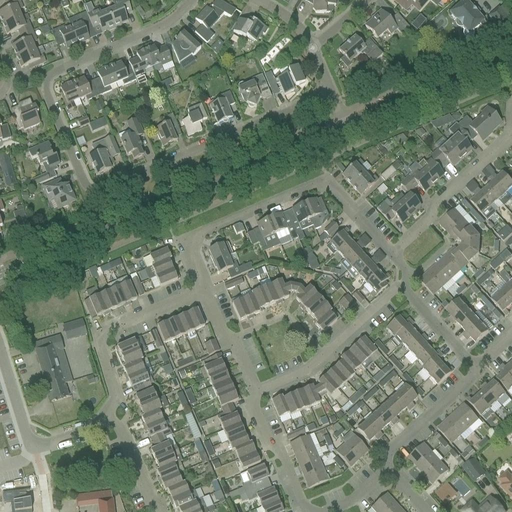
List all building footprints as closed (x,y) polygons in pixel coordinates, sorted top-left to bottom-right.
[(0,13),(0,19),(2,25),(21,17),(18,11),(23,9),(18,0),(17,0),(7,5),(9,10),(0,13)] [(107,12),(115,30),(121,27),(121,26),(128,23),(124,13),(130,11),(131,14),(132,13),(128,4),(126,0),(118,0),(112,3),(115,9),(107,12)] [(202,40),(207,45),(214,37),(209,32),(223,16),(231,20),(236,11),(216,0),(210,11),(206,8),(195,20),(202,26),(195,33),(202,40)] [(316,14),(326,15),(326,13),(329,13),(332,11),(332,7),(336,7),(335,0),(301,0),(302,0),(301,0),(303,0),(313,5),(312,10),(316,14)] [(392,0),(393,0),(392,1),(393,3),(394,2),(405,12),(411,5),(419,12),(429,1),(436,8),(443,0),(392,0)] [(464,0),(449,14),(462,29),(464,31),(464,32),(463,32),(463,33),(463,34),(463,35),(464,35),(464,36),(464,37),(465,37),(465,38),(466,38),(466,39),(467,39),(468,39),(469,39),(470,39),(471,38),(472,38),(472,37),(473,36),(473,35),(474,34),(474,33),(473,32),(480,26),(482,28),(486,25),(484,22),(478,15),(480,13),(474,5),(471,7),(465,0),(464,0)] [(115,30),(107,12),(100,15),(97,9),(93,11),(90,3),(83,7),(86,13),(88,17),(93,30),(94,30),(93,27),(98,24),(102,34),(108,31),(108,33),(115,30)] [(489,17),(500,31),(510,22),(498,9),(489,17)] [(372,20),(365,27),(372,34),(377,40),(387,32),(391,36),(397,30),(401,35),(409,28),(404,22),(397,15),(390,21),(381,11),(375,16),(375,15),(371,19),(372,20)] [(70,27),(78,45),(89,41),(87,36),(94,32),(93,30),(88,17),(86,13),(79,16),(68,21),(70,27)] [(416,31),(425,21),(420,16),(411,26),(416,31)] [(18,31),(20,36),(32,31),(28,22),(24,23),(21,17),(2,25),(7,36),(18,31)] [(253,21),(252,22),(252,21),(251,21),(250,21),(249,21),(248,21),(248,22),(247,22),(247,23),(247,24),(238,19),(233,28),(231,31),(245,39),(246,37),(257,43),(262,34),(264,36),(268,30),(253,21)] [(65,45),(67,50),(78,45),(70,27),(64,30),(63,27),(51,32),(54,39),(58,48),(65,45)] [(423,29),(416,35),(422,42),(425,40),(425,32),(423,29)] [(12,48),(16,57),(34,49),(32,44),(37,42),(32,31),(20,36),(23,43),(12,48)] [(172,47),(179,65),(191,57),(193,58),(200,49),(190,40),(183,33),(175,42),(177,43),(172,47)] [(364,55),(373,65),(383,56),(369,40),(363,45),(355,37),(339,51),(350,63),(360,54),(362,56),(364,55)] [(210,50),(217,56),(223,45),(219,41),(210,50)] [(154,48),(145,51),(152,68),(160,64),(162,67),(164,73),(174,69),(172,63),(169,56),(165,47),(156,51),(154,48)] [(16,57),(21,69),(32,65),(34,68),(46,63),(42,55),(38,57),(34,49),(16,57)] [(138,59),(128,63),(138,87),(146,84),(143,78),(141,78),(140,76),(145,74),(144,72),(152,68),(145,51),(136,55),(138,59)] [(122,82),(124,86),(136,81),(130,67),(129,67),(131,70),(125,72),(121,63),(116,65),(115,64),(108,67),(116,85),(122,82)] [(93,82),(99,97),(111,92),(110,87),(116,85),(108,67),(101,70),(102,71),(97,73),(101,82),(95,85),(94,82),(93,82)] [(279,84),(284,96),(294,92),(292,89),(305,83),(298,67),(288,71),(290,76),(287,77),(287,75),(274,81),(271,73),(264,76),(269,88),(279,84)] [(85,98),(87,102),(99,97),(93,82),(92,82),(94,86),(88,88),(84,79),(79,81),(78,80),(71,83),(79,100),(85,98)] [(166,82),(160,84),(164,93),(170,91),(166,82)] [(65,87),(60,89),(63,95),(65,100),(63,101),(68,112),(75,109),(73,103),(79,100),(71,83),(65,85),(65,87)] [(250,108),(252,109),(253,108),(254,107),(256,108),(260,99),(263,97),(265,101),(271,98),(267,88),(266,85),(256,89),(253,83),(246,86),(245,86),(245,85),(244,84),(243,84),(242,84),(241,84),(240,84),(239,85),(239,86),(238,86),(238,87),(238,88),(238,89),(244,104),(248,105),(248,106),(249,107),(250,108)] [(214,116),(218,125),(223,123),(223,124),(225,124),(227,123),(228,122),(227,121),(232,118),(228,108),(235,105),(231,96),(229,93),(217,98),(219,102),(210,106),(214,116)] [(23,129),(24,131),(31,128),(40,124),(36,115),(38,114),(35,106),(33,107),(30,100),(22,103),(23,105),(10,111),(19,131),(23,129)] [(101,104),(95,107),(98,113),(104,110),(101,104)] [(143,104),(135,108),(138,114),(146,110),(143,104)] [(184,128),(188,137),(202,132),(198,124),(207,120),(203,111),(201,106),(187,112),(190,117),(187,119),(188,120),(182,123),(184,128)] [(477,137),(482,143),(492,134),(491,133),(501,124),(488,108),(481,115),(482,116),(473,125),(467,118),(458,126),(469,139),(472,142),(477,137)] [(456,113),(451,119),(455,124),(461,118),(456,113)] [(154,130),(162,148),(177,142),(174,134),(179,132),(175,123),(172,115),(162,120),(164,126),(154,130)] [(77,122),(80,129),(89,125),(86,118),(77,122)] [(132,155),(134,160),(143,156),(137,142),(139,142),(137,138),(144,135),(140,126),(139,124),(137,125),(135,120),(127,124),(132,137),(120,142),(123,148),(123,150),(124,150),(127,157),(132,155)] [(0,139),(1,139),(2,142),(11,139),(7,126),(1,128),(0,123),(0,139)] [(448,144),(462,159),(472,151),(465,143),(469,139),(458,126),(456,124),(448,131),(454,138),(448,144)] [(421,130),(414,133),(420,139),(425,134),(421,130)] [(95,155),(88,158),(96,177),(98,176),(100,177),(103,176),(103,174),(111,170),(107,161),(120,156),(112,137),(104,141),(91,146),(95,155)] [(39,148),(28,153),(32,161),(36,159),(36,160),(37,160),(40,166),(42,165),(46,163),(50,173),(50,174),(54,172),(58,171),(56,167),(59,165),(56,157),(52,158),(49,150),(51,149),(48,144),(39,148)] [(446,161),(453,168),(462,159),(448,144),(439,152),(438,151),(433,155),(442,165),(446,161)] [(1,156),(0,156),(0,167),(2,175),(6,188),(16,185),(12,172),(11,168),(7,154),(1,156)] [(417,166),(434,185),(444,176),(437,169),(442,165),(433,155),(428,159),(429,161),(426,164),(423,161),(417,166)] [(342,176),(351,187),(364,175),(359,169),(363,165),(360,161),(342,176)] [(380,177),(385,183),(397,173),(396,172),(400,168),(396,163),(392,167),(391,167),(380,177)] [(418,186),(425,193),(434,185),(417,166),(415,164),(408,171),(411,174),(405,181),(413,190),(418,186)] [(488,166),(481,173),(488,179),(494,173),(488,166)] [(511,198),(511,197),(511,182),(504,173),(498,179),(495,175),(492,178),(511,198)] [(46,175),(32,181),(35,187),(49,181),(46,175)] [(351,187),(361,197),(374,185),(378,181),(374,177),(370,181),(364,175),(351,187)] [(487,188),(505,207),(509,203),(509,200),(511,198),(492,178),(490,180),(492,184),(487,188)] [(54,200),(58,210),(67,206),(67,205),(75,202),(69,189),(68,185),(62,187),(59,181),(43,188),(49,202),(54,200)] [(400,185),(408,194),(413,190),(405,181),(400,185)] [(476,192),(496,214),(495,213),(499,210),(495,205),(499,201),(487,188),(482,193),(479,190),(476,192)] [(471,203),(488,222),(496,214),(476,192),(474,195),(476,198),(471,203)] [(396,199),(411,216),(421,208),(410,196),(405,200),(401,195),(396,199)] [(313,227),(315,231),(321,228),(316,218),(327,213),(321,199),(316,201),(316,200),(312,202),(311,200),(304,203),(305,205),(304,205),(313,227)] [(386,200),(376,210),(388,223),(395,217),(402,225),(411,216),(396,199),(390,205),(386,200)] [(294,214),(288,217),(297,237),(303,234),(302,232),(313,227),(304,205),(292,210),(294,214)] [(17,212),(13,214),(17,226),(21,224),(22,228),(28,226),(22,207),(16,209),(17,212)] [(462,217),(455,210),(439,224),(447,233),(463,219),(461,218),(462,217)] [(290,237),(292,242),(298,239),(297,237),(288,217),(283,219),(281,215),(269,220),(278,241),(290,237)] [(479,228),(482,231),(486,228),(483,224),(485,223),(478,215),(474,218),(481,226),(479,228)] [(472,229),(463,219),(447,233),(456,243),(459,240),(472,229)] [(259,229),(253,231),(253,232),(254,234),(258,244),(262,252),(267,249),(266,246),(278,241),(269,220),(257,225),(259,229)] [(321,237),(324,241),(328,237),(330,236),(338,229),(333,224),(326,231),(324,233),(325,234),(321,237)] [(498,236),(504,243),(511,235),(511,232),(507,227),(503,231),(498,236)] [(472,229),(459,240),(462,244),(480,238),(472,229)] [(331,246),(327,249),(333,256),(337,253),(350,241),(345,236),(348,233),(345,230),(338,236),(330,244),(331,246)] [(247,235),(252,247),(258,244),(254,234),(253,232),(247,235)] [(479,255),(480,238),(462,244),(462,247),(479,255)] [(216,248),(209,251),(211,257),(210,258),(212,263),(213,263),(214,263),(228,257),(232,255),(229,248),(227,243),(224,245),(222,241),(220,240),(219,240),(218,240),(216,240),(215,241),(215,242),(214,243),(214,245),(216,248)] [(337,253),(344,261),(360,246),(358,243),(354,246),(350,241),(337,253)] [(344,261),(351,269),(364,257),(360,252),(363,249),(360,246),(344,261)] [(462,247),(458,251),(470,264),(479,255),(462,247)] [(310,248),(302,251),(305,258),(312,252),(310,248)] [(446,257),(461,272),(470,264),(458,251),(455,248),(446,257)] [(149,257),(154,267),(171,260),(167,249),(149,257)] [(504,263),(505,265),(511,258),(511,256),(507,251),(499,258),(504,263)] [(214,263),(213,264),(215,269),(216,269),(219,275),(227,271),(230,280),(241,276),(252,270),(250,264),(238,269),(238,267),(235,262),(231,264),(228,257),(214,263)] [(347,272),(354,281),(359,277),(375,262),(372,259),(369,262),(364,257),(351,269),(347,272)] [(455,284),(464,276),(461,272),(446,257),(438,264),(452,280),(455,284)] [(490,267),(494,272),(504,263),(499,258),(490,267)] [(154,267),(144,271),(149,281),(150,280),(173,271),(170,264),(173,263),(171,260),(154,267)] [(117,262),(108,265),(112,274),(117,272),(115,268),(122,266),(120,261),(117,262)] [(306,261),(299,264),(302,270),(309,267),(306,261)] [(311,271),(313,272),(315,271),(317,270),(318,269),(319,268),(316,261),(315,262),(314,262),(308,265),(311,271)] [(359,277),(366,285),(379,273),(374,268),(377,265),(375,262),(359,277)] [(452,280),(438,264),(429,273),(443,288),(452,280)] [(108,265),(103,268),(105,273),(109,271),(110,275),(112,274),(108,265)] [(96,268),(89,271),(92,280),(93,281),(98,278),(96,273),(98,273),(97,270),(96,268)] [(257,278),(258,282),(260,281),(259,277),(263,276),(261,270),(247,276),(249,281),(257,278)] [(474,277),(477,280),(485,273),(481,270),(474,277)] [(150,280),(154,291),(180,280),(178,276),(176,277),(173,271),(150,280)] [(485,277),(488,281),(494,275),(491,271),(485,277)] [(508,286),(511,290),(511,281),(509,278),(510,277),(505,272),(499,277),(508,286)] [(379,273),(366,285),(367,286),(373,292),(370,295),(373,299),(387,287),(384,283),(390,278),(387,275),(384,278),(379,273)] [(441,290),(443,288),(429,273),(419,281),(433,297),(441,290)] [(477,284),(480,288),(488,281),(485,277),(477,284)] [(132,280),(134,287),(140,285),(137,278),(132,280)] [(224,286),(227,291),(243,284),(241,279),(224,286)] [(339,283),(345,289),(348,286),(343,280),(339,283)] [(281,281),(271,286),(280,305),(283,304),(282,301),(289,299),(287,295),(284,287),(281,281)] [(127,307),(119,288),(117,282),(106,286),(109,292),(116,309),(123,306),(124,309),(126,308),(127,307)] [(130,303),(137,300),(129,283),(119,288),(127,307),(131,306),(130,303)] [(332,287),(337,293),(341,289),(336,283),(332,287)] [(134,287),(139,297),(144,295),(140,285),(134,287)] [(290,285),(284,287),(287,295),(291,293),(293,294),(295,286),(290,285)] [(271,286),(261,290),(269,307),(275,304),(276,307),(280,305),(271,286)] [(295,286),(293,294),(296,295),(299,297),(305,292),(300,287),(295,286)] [(345,289),(351,295),(354,292),(348,286),(345,289)] [(456,293),(459,296),(467,289),(464,286),(456,293)] [(471,290),(477,296),(480,293),(474,286),(471,290)] [(500,294),(511,306),(511,305),(511,290),(508,286),(500,294)] [(299,297),(296,300),(300,305),(298,307),(301,310),(317,296),(310,287),(305,292),(299,297)] [(99,296),(96,288),(86,293),(89,300),(84,303),(91,320),(103,315),(104,317),(108,316),(99,296)] [(261,290),(251,294),(260,314),(263,312),(262,310),(269,307),(261,290)] [(99,296),(108,316),(112,314),(110,312),(116,309),(109,292),(107,293),(99,296)] [(248,299),(242,301),(251,320),(254,319),(253,316),(260,314),(251,294),(251,293),(246,295),(248,299)] [(353,298),(360,305),(365,301),(358,294),(357,293),(352,297),(353,298)] [(492,301),(506,317),(509,314),(506,311),(511,306),(500,294),(492,301)] [(317,296),(301,310),(304,313),(306,311),(310,316),(324,304),(317,296)] [(340,306),(346,313),(351,309),(347,305),(351,301),(347,296),(338,304),(340,306)] [(480,300),(491,312),(495,309),(484,297),(480,300)] [(448,320),(451,323),(467,309),(459,300),(447,312),(452,317),(448,320)] [(241,301),(232,305),(240,322),(246,319),(247,322),(251,320),(242,301),(241,301)] [(347,305),(351,309),(355,305),(351,301),(347,305)] [(324,304),(310,316),(315,321),(313,323),(316,326),(330,314),(332,312),(324,304)] [(467,309),(451,323),(453,326),(457,323),(461,328),(474,317),(474,316),(475,315),(471,310),(469,312),(469,311),(467,309)] [(186,312),(194,332),(195,332),(205,328),(197,310),(191,313),(190,311),(186,312)] [(493,314),(501,322),(504,319),(496,311),(493,314)] [(177,319),(184,336),(194,332),(186,312),(183,314),(184,316),(177,319)] [(330,314),(316,326),(320,331),(318,333),(321,336),(337,322),(330,314)] [(474,317),(461,328),(466,333),(463,336),(466,340),(482,325),(474,317)] [(389,327),(386,330),(393,338),(394,339),(395,337),(398,340),(410,328),(413,325),(408,320),(404,324),(399,318),(397,320),(389,327)] [(180,338),(181,342),(186,340),(184,336),(177,319),(171,322),(170,319),(166,321),(175,340),(180,338)] [(63,327),(67,341),(86,336),(82,321),(63,327)] [(161,337),(164,345),(175,340),(166,321),(163,322),(164,325),(157,327),(161,337)] [(482,325),(466,340),(468,342),(471,339),(476,345),(477,344),(489,333),(488,333),(493,328),(487,321),(482,325)] [(398,340),(411,355),(427,340),(423,336),(420,339),(410,328),(398,340)] [(150,334),(155,345),(160,342),(155,331),(150,334)] [(34,345),(46,384),(70,377),(62,351),(64,350),(60,337),(34,345)] [(119,352),(121,358),(144,348),(140,338),(115,349),(116,353),(119,352)] [(356,345),(369,359),(377,352),(364,338),(356,345)] [(422,370),(423,371),(441,355),(437,352),(434,355),(425,344),(428,341),(427,340),(411,355),(424,369),(422,370)] [(204,346),(208,357),(220,352),(215,341),(204,346)] [(383,354),(386,351),(383,348),(378,341),(374,344),(383,354)] [(164,352),(160,342),(155,345),(157,350),(159,354),(164,352)] [(356,345),(348,353),(361,366),(369,359),(356,345)] [(122,365),(123,369),(146,359),(143,361),(140,355),(147,353),(145,348),(144,348),(121,358),(124,364),(122,365)] [(159,354),(163,364),(168,361),(164,352),(159,354)] [(348,353),(340,360),(353,374),(361,366),(348,353)] [(200,370),(202,377),(224,368),(223,365),(225,364),(221,355),(205,362),(208,367),(200,370)] [(423,371),(437,387),(453,372),(450,369),(447,372),(438,362),(443,357),(441,355),(423,371)] [(389,361),(396,369),(399,366),(392,358),(389,361)] [(123,376),(125,380),(151,369),(149,364),(148,364),(146,359),(123,369),(126,375),(123,376)] [(354,376),(353,374),(340,360),(337,363),(339,365),(334,369),(346,383),(354,376)] [(177,364),(179,369),(186,366),(184,361),(177,364)] [(501,368),(511,380),(511,364),(506,369),(503,366),(501,368)] [(208,378),(211,387),(231,379),(230,377),(228,378),(224,368),(202,377),(204,380),(208,378)] [(497,380),(508,393),(511,389),(511,380),(501,368),(498,371),(502,375),(497,380)] [(151,369),(125,380),(127,383),(129,382),(134,395),(136,394),(137,397),(152,390),(151,387),(150,385),(147,377),(145,372),(151,369)] [(346,383),(334,369),(329,374),(327,372),(324,375),(338,390),(346,383)] [(373,379),(376,384),(384,376),(381,372),(373,379)] [(397,377),(393,373),(385,380),(389,385),(391,384),(389,383),(394,378),(395,380),(397,377)] [(338,390),(324,375),(321,377),(323,379),(318,384),(320,386),(314,390),(318,401),(327,395),(330,397),(338,390)] [(402,378),(408,385),(412,382),(405,375),(402,378)] [(46,384),(52,403),(68,399),(64,386),(72,383),(70,377),(46,384)] [(92,377),(86,379),(88,386),(95,384),(92,377)] [(206,391),(210,401),(216,399),(234,392),(231,385),(233,384),(231,379),(211,387),(212,389),(206,391)] [(171,382),(174,389),(179,387),(176,380),(171,382)] [(385,380),(378,386),(382,389),(387,385),(388,387),(389,385),(385,380)] [(365,387),(369,391),(374,386),(370,382),(365,387)] [(408,385),(413,390),(417,387),(412,382),(408,385)] [(486,384),(483,386),(498,403),(504,409),(511,401),(494,382),(489,387),(486,384)] [(405,387),(397,394),(412,410),(414,407),(411,404),(417,399),(410,391),(405,386),(405,387)] [(483,392),(478,397),(490,410),(494,415),(502,408),(497,403),(498,403),(483,386),(480,389),(483,392)] [(305,388),(301,389),(310,409),(320,404),(318,401),(314,390),(313,387),(306,390),(305,388)] [(299,393),(293,396),(300,413),(310,409),(301,389),(298,391),(299,393)] [(359,392),(357,394),(360,398),(366,393),(362,389),(359,392)] [(363,400),(366,404),(378,392),(375,389),(363,400)] [(415,392),(421,398),(424,395),(418,389),(415,392)] [(137,401),(140,408),(157,400),(152,390),(137,397),(133,399),(135,402),(137,401)] [(232,404),(240,401),(239,397),(236,398),(234,392),(216,399),(223,414),(234,409),(232,404)] [(177,396),(180,402),(185,400),(182,393),(177,396)] [(349,401),(352,406),(360,398),(357,394),(349,401)] [(397,394),(389,401),(401,414),(406,409),(409,412),(412,410),(397,394)] [(186,397),(190,406),(196,404),(192,395),(186,397)] [(285,396),(282,398),(289,415),(290,417),(300,413),(293,396),(286,399),(285,396)] [(140,415),(141,419),(159,411),(159,412),(168,407),(164,397),(157,400),(140,408),(142,414),(140,415)] [(470,399),(467,401),(482,417),(490,410),(478,397),(473,402),(470,399)] [(282,398),(271,402),(272,405),(279,419),(288,415),(289,415),(282,398)] [(180,402),(183,409),(188,407),(185,400),(180,402)] [(389,401),(381,408),(396,424),(398,422),(395,419),(401,414),(389,401)] [(346,415),(350,418),(356,412),(359,415),(362,413),(359,410),(361,408),(362,410),(366,407),(361,403),(360,404),(359,403),(346,415)] [(456,413),(470,429),(479,420),(465,405),(456,413)] [(381,408),(373,416),(385,428),(390,424),(393,427),(396,424),(381,408)] [(241,421),(239,422),(234,409),(223,414),(217,417),(223,432),(243,424),(241,421)] [(141,426),(143,430),(163,421),(159,412),(159,411),(141,419),(144,425),(141,426)] [(451,417),(447,421),(461,437),(465,433),(470,429),(456,413),(451,417)] [(185,417),(189,428),(196,425),(191,414),(185,417)] [(373,416),(365,423),(380,439),(382,436),(380,433),(385,428),(373,416)] [(325,418),(319,420),(322,428),(323,427),(328,425),(325,418)] [(496,429),(499,433),(511,422),(508,418),(496,429)] [(147,433),(152,444),(165,439),(165,438),(172,436),(170,431),(167,430),(163,421),(143,430),(145,434),(147,433)] [(438,430),(452,445),(461,437),(447,421),(438,430)] [(365,423),(357,430),(362,436),(368,443),(374,438),(377,441),(380,439),(365,423)] [(243,424),(223,432),(227,442),(244,435),(242,429),(244,428),(243,424)] [(194,444),(199,442),(198,440),(201,438),(196,425),(189,428),(195,441),(194,443),(194,444)] [(307,428),(309,433),(316,430),(313,425),(307,428)] [(335,434),(339,438),(344,433),(341,429),(340,429),(337,425),(333,428),(337,433),(335,434)] [(286,436),(289,442),(297,438),(300,437),(297,432),(286,436)] [(345,445),(359,460),(368,452),(354,436),(350,432),(342,440),(342,442),(345,445)] [(244,435),(227,442),(232,453),(234,452),(234,451),(251,444),(250,440),(247,442),(244,435)] [(436,438),(445,449),(449,446),(439,436),(436,438)] [(290,445),(295,456),(314,448),(309,437),(299,441),(290,445)] [(152,455),(154,461),(172,454),(178,452),(176,447),(170,449),(165,439),(152,444),(154,450),(148,452),(149,456),(152,455)] [(204,444),(209,458),(215,456),(209,442),(204,444)] [(234,451),(234,452),(238,461),(255,454),(255,452),(251,444),(234,451)] [(424,444),(408,459),(417,468),(433,454),(424,444)] [(336,453),(350,469),(359,460),(345,445),(336,453)] [(295,456),(299,467),(319,459),(314,448),(295,456)] [(470,448),(465,452),(469,456),(473,452),(470,448)] [(465,465),(453,451),(449,454),(453,459),(453,458),(458,463),(458,466),(461,468),(465,465)] [(155,469),(156,472),(182,462),(178,452),(172,454),(154,461),(157,468),(155,469)] [(198,455),(203,465),(207,463),(206,463),(208,462),(204,452),(198,455)] [(238,461),(243,471),(260,464),(255,454),(238,461)] [(433,454),(417,468),(421,472),(425,477),(440,462),(433,454)] [(333,461),(340,469),(344,466),(337,458),(333,461)] [(299,467),(304,478),(323,470),(319,459),(299,467)] [(212,463),(215,470),(221,468),(218,461),(212,463)] [(464,469),(475,483),(485,476),(474,461),(464,469)] [(156,480),(158,483),(178,475),(176,469),(182,467),(180,463),(182,462),(156,472),(159,479),(156,480)] [(440,462),(425,477),(433,486),(441,479),(449,472),(440,462)] [(225,496),(228,502),(239,497),(257,490),(255,484),(269,478),(268,475),(268,474),(268,472),(267,470),(266,469),(265,469),(264,466),(246,473),(250,483),(242,486),(243,489),(225,496)] [(215,471),(218,478),(227,474),(224,467),(215,471)] [(304,478),(309,490),(328,481),(323,470),(304,478)] [(210,481),(211,484),(216,482),(215,479),(212,472),(207,474),(210,481)] [(511,498),(511,478),(507,474),(499,481),(504,485),(501,487),(511,499),(511,498)] [(162,486),(165,492),(185,484),(184,483),(182,485),(178,475),(158,483),(159,487),(162,486)] [(212,487),(215,494),(220,492),(216,482),(211,484),(212,487)] [(168,498),(169,502),(189,494),(185,484),(165,492),(167,492),(170,498),(168,498)] [(444,487),(436,495),(444,504),(445,504),(447,501),(448,502),(450,500),(449,500),(455,494),(448,486),(446,488),(445,488),(444,487)] [(257,499),(261,508),(279,501),(277,498),(278,497),(278,496),(278,495),(277,493),(276,492),(275,492),(274,489),(259,495),(257,490),(239,497),(242,503),(248,501),(249,503),(257,499)] [(29,491),(2,494),(3,504),(13,503),(14,511),(31,511),(30,500),(26,501),(25,493),(29,492),(29,491)] [(173,505),(176,511),(195,503),(195,502),(198,501),(194,491),(189,494),(169,502),(171,506),(173,505)] [(113,511),(111,493),(97,495),(76,497),(77,507),(98,505),(99,511),(113,511)] [(373,511),(385,511),(395,504),(387,495),(371,509),(373,511)] [(195,503),(176,511),(200,511),(206,510),(202,500),(198,501),(195,502),(195,503)] [(283,511),(283,510),(283,509),(283,508),(283,506),(282,505),(281,504),(280,504),(279,501),(261,508),(262,511),(283,511)] [(503,511),(498,506),(493,501),(481,511),(480,511),(472,503),(462,511),(503,511)]
